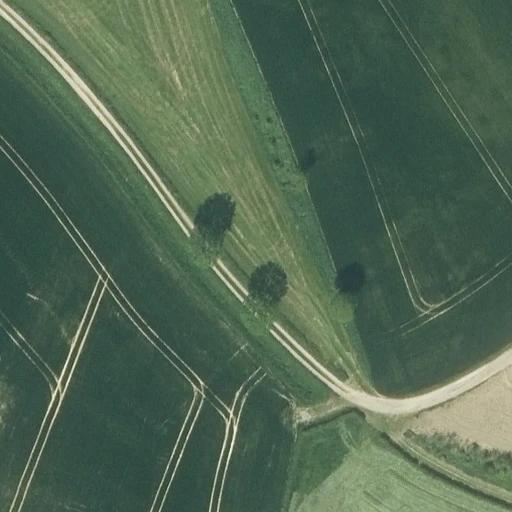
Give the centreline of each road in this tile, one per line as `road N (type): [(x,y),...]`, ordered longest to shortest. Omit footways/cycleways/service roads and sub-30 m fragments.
road 1 (track): [(0,6),(96,105),(263,316),(329,380),(370,406)]
road 2 (track): [(370,406),(424,401),(511,352)]
